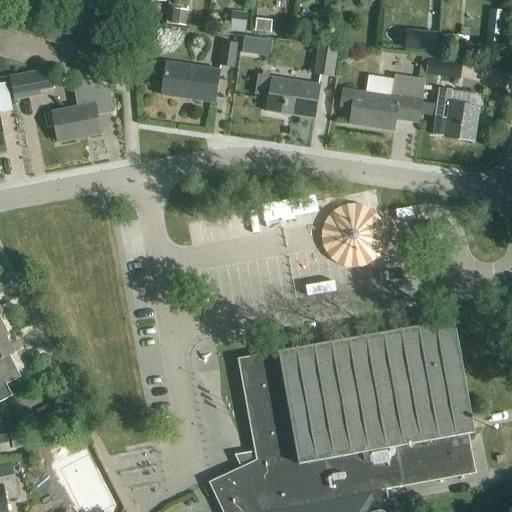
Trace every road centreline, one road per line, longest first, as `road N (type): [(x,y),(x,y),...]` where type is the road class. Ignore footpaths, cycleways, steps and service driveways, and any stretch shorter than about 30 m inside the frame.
road 1 (residential): [(171,331),(511,270)]
road 2 (residential): [(509,183),(276,158)]
road 3 (residential): [(171,331),(142,176)]
road 4 (residential): [(0,202),(142,176)]
road 5 (residential): [(142,176),(276,158)]
road 6 (residential): [(195,460),(171,331)]
